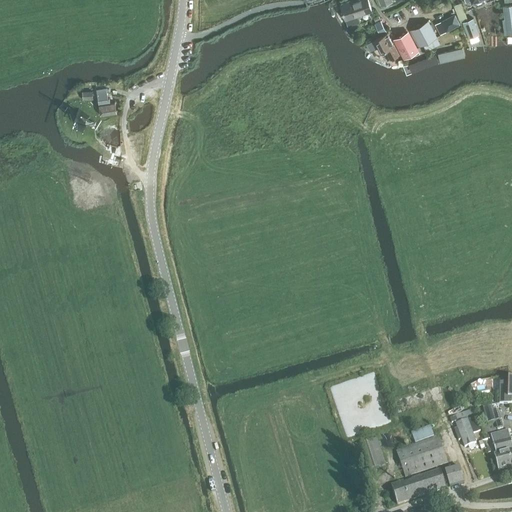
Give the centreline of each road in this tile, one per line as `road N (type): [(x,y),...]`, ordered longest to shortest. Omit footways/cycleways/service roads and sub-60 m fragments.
road 1 (tertiary): [(183,0),(149,193),(226,511)]
road 2 (track): [(149,181),(129,153),(125,105),(135,90),(170,75)]
road 3 (unclassified): [(389,511),(452,494),(469,504),(511,504)]
